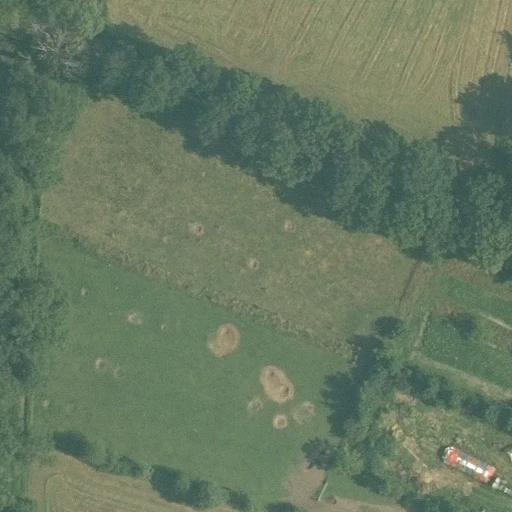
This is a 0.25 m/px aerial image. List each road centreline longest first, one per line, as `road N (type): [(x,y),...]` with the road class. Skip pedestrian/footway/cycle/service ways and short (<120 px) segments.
road 1 (tertiary): [(511,228),(50,33),(0,20)]
road 2 (track): [(8,511),(19,168),(29,82),(50,33)]
